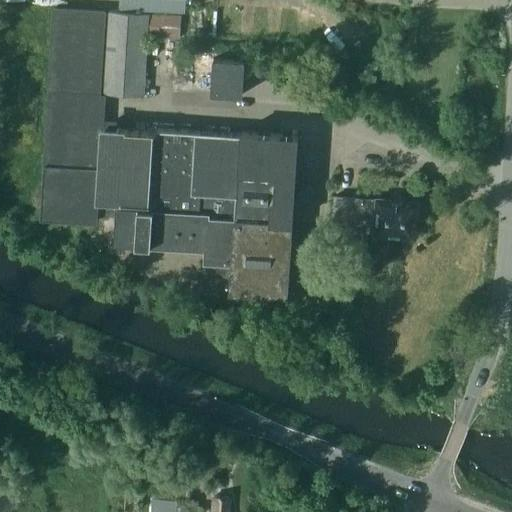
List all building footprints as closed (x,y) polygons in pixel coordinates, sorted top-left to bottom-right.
[(100,94),(105,10),(55,7),(40,217),(96,221),(96,213),(117,215),(115,242),(206,248),(204,289),(288,294),(293,222),(299,135),(242,131),(242,133),(158,128),(158,131),(118,129),(103,128),(104,118),(105,95),(100,94)] [(104,92),(144,95),(149,13),(109,11),(104,92)] [(213,57),(211,94),(243,96),(245,59),(213,57)] [(377,234),(415,237),(418,202),(379,199),(379,200),(361,198),(336,196),(334,222),(360,224),(361,215),(378,216),(377,234)] [(228,511),(229,497),(213,496),(212,511),(208,511),(228,511)] [(195,511),(196,501),(151,499),(150,511),(195,511)]
